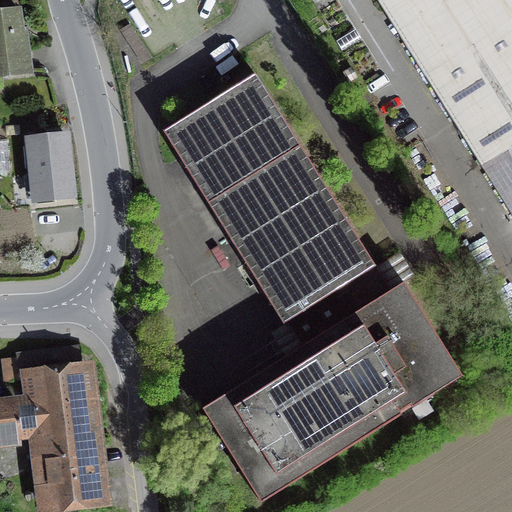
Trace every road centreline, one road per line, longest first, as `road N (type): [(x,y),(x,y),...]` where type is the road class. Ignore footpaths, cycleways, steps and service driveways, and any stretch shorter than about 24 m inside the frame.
road 1 (residential): [(64,0),(97,129),(111,242),(107,267),(82,299)]
road 2 (residential): [(82,299),(130,362),(148,511)]
